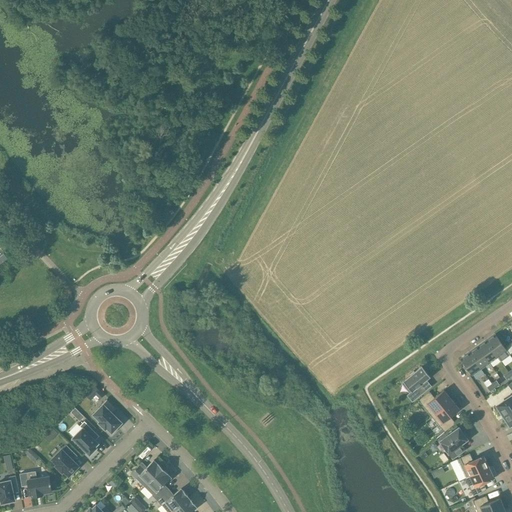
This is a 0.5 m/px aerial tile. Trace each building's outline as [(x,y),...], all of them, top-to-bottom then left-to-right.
[(425,7),(414,15),(421,25),(414,30),(420,38),(437,25),(425,7)] [(412,31),(401,39),(408,49),(401,53),(407,61),(425,49),(412,31)] [(434,46),(426,51),(430,56),(437,51),(434,46)] [(399,55),(389,62),(396,72),(389,77),(394,85),(412,73),(399,55)] [(484,61),(474,79),(484,84),(484,83),(493,66),(493,67),(493,66),(484,61)] [(493,66),(484,83),(484,84),(493,88),(502,71),(493,67),(493,66)] [(421,70),(413,75),(417,80),(425,75),(421,70)] [(502,71),(493,88),(502,93),(511,76),(502,71)] [(511,76),(502,93),(511,98),(511,95),(511,76)] [(387,79),(376,86),(383,96),(376,101),(382,109),(399,97),(387,79)] [(409,94),(401,99),(404,104),(412,98),(409,94)] [(374,103),(363,110),(370,120),(364,125),(369,133),(387,121),(374,103)] [(396,117),(388,123),(392,128),(399,122),(396,117)] [(362,126),(351,134),(358,144),(351,149),(357,157),(374,144),(362,126)] [(383,141),(376,147),(379,152),(387,146),(383,141)] [(349,150),(338,158),(345,168),(338,173),(344,181),(361,168),(349,150)] [(371,165),(363,170),(366,175),(374,170),(371,165)] [(504,171),(500,180),(505,182),(510,174),(504,171)] [(336,174),(326,182),(333,192),(326,196),(331,204),(349,192),(336,174)] [(511,186),(508,184),(498,203),(506,207),(510,200),(511,200),(511,186)] [(482,187),(478,195),(483,198),(488,190),(482,187)] [(358,189),(350,194),(354,199),(362,194),(358,189)] [(485,199),(475,218),(484,223),(488,215),(499,221),(505,209),(485,199)] [(460,202),(456,211),(461,213),(465,205),(460,202)] [(345,213),(337,219),(338,220),(340,223),(340,224),(348,218),(345,213)] [(463,215),(453,234),(462,238),(466,231),(477,236),(483,225),(463,215)] [(438,218),(434,226),(439,229),(443,220),(438,218)] [(324,230),(316,236),(327,252),(335,246),(324,230)] [(441,230),(431,249),(440,254),(444,246),(455,252),(461,240),(441,230)] [(416,233),(412,241),(417,244),(421,236),(416,233)] [(316,236),(307,242),(318,258),(327,252),(316,236)] [(307,242),(299,248),(310,263),(318,258),(307,242)] [(419,246),(409,264),(418,269),(422,262),(432,267),(439,256),(419,246)] [(299,248),(291,254),(302,269),(310,263),(299,248)] [(394,249),(389,257),(395,260),(399,251),(394,249)] [(291,254),(282,259),(293,275),(302,269),(291,254)] [(282,259),(273,266),(284,281),(293,275),(282,259)] [(378,261),(374,269),(379,272),(383,263),(378,261)] [(397,261),(387,280),(396,284),(400,277),(410,283),(416,271),(397,261)] [(301,284),(285,295),(291,303),(290,304),(291,304),(307,293),(306,292),(301,284)] [(367,290),(358,296),(369,312),(378,306),(367,290)] [(307,293),(291,304),(297,313),(297,312),(313,301),(307,292),(306,292),(307,293)] [(358,296),(349,302),(360,318),(369,312),(358,296)] [(313,301),(297,312),(303,321),(319,310),(313,301)] [(349,302),(341,308),(352,324),(360,318),(349,302)] [(341,308),(333,314),(344,330),(352,324),(341,308)] [(333,314),(324,320),(335,335),(344,330),(333,314)] [(324,320),(316,326),(327,342),(335,335),(324,320)] [(496,335),(487,341),(498,357),(501,361),(510,355),(506,349),(496,335)] [(487,341),(478,347),(489,363),(498,357),(487,341)] [(478,347),(470,353),(481,369),(489,363),(478,347)] [(470,353),(461,360),(472,375),(475,380),(484,373),(481,369),(470,353)] [(431,377),(427,373),(422,366),(415,372),(414,371),(409,374),(410,375),(406,379),(404,381),(412,391),(407,395),(412,402),(432,386),(427,380),(431,377)] [(503,416),(511,410),(511,382),(508,385),(511,390),(511,395),(497,406),(503,416)] [(91,399),(95,394),(100,399),(103,395),(95,386),(86,395),(91,399)] [(431,416),(451,400),(444,390),(435,398),(429,391),(418,400),(431,416)] [(117,427),(122,423),(111,413),(116,408),(107,400),(102,404),(103,405),(93,415),(100,421),(99,423),(106,429),(107,428),(112,433),(113,432),(114,433),(118,428),(117,427)] [(459,410),(451,400),(431,416),(444,432),(455,423),(450,417),(459,410)] [(511,410),(503,416),(510,426),(511,424),(511,410)] [(80,426),(82,428),(73,438),(90,455),(96,448),(95,447),(98,443),(91,436),(95,432),(85,421),(80,426)] [(461,445),(462,444),(468,440),(467,439),(469,438),(464,432),(463,433),(459,427),(439,441),(448,454),(449,453),(453,459),(462,452),(459,446),(461,445)] [(79,466),(73,460),(71,458),(75,454),(67,445),(62,450),(62,449),(52,459),(57,464),(56,466),(62,472),(64,471),(69,476),(70,475),(71,476),(76,471),(74,470),(79,466)] [(9,453),(3,455),(6,470),(13,468),(9,453)] [(465,478),(489,467),(483,456),(473,461),(469,453),(457,459),(465,478)] [(145,486),(163,468),(158,463),(157,464),(154,460),(144,470),(140,465),(131,474),(136,478),(145,486)] [(494,478),(489,467),(465,478),(474,496),(487,490),(483,483),(494,478)] [(157,500),(166,492),(161,487),(171,478),(167,474),(168,473),(163,468),(145,486),(153,495),(157,500)] [(37,479),(36,471),(20,474),(22,487),(28,486),(30,495),(32,495),(32,497),(43,495),(42,493),(52,491),(51,485),(51,483),(50,483),(49,477),(37,479)] [(10,481),(0,482),(0,497),(1,503),(3,503),(3,505),(10,504),(9,502),(15,501),(12,489),(18,487),(16,475),(9,477),(10,481)] [(167,511),(171,511),(189,498),(187,496),(188,495),(184,490),(183,491),(181,489),(170,497),(166,492),(157,500),(161,505),(162,504),(167,511)] [(477,511),(498,511),(504,510),(500,498),(489,503),(486,496),(473,501),(477,511)] [(190,500),(189,498),(171,511),(190,511),(196,508),(194,505),(195,505),(191,499),(190,500)] [(133,500),(126,506),(130,511),(139,511),(142,510),(133,500)]
